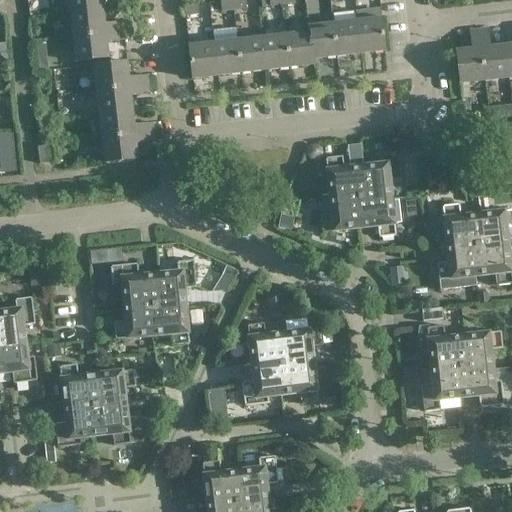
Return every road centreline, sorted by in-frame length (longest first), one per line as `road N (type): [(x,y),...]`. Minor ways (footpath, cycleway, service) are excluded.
road 1 (unclassified): [(381,464),(359,318),(326,290),(254,258)]
road 2 (residential): [(182,140),(415,111)]
road 3 (residential): [(0,499),(149,490),(172,437)]
road 4 (residential): [(362,474),(294,426),(172,437)]
road 5 (residential): [(172,437),(254,258)]
road 6 (unclassified): [(163,210),(0,227)]
road 7 (residential): [(182,140),(167,0)]
road 8 (unclassified): [(381,464),(511,450)]
